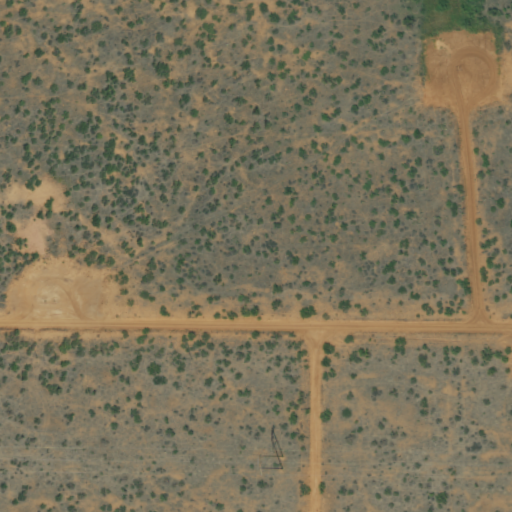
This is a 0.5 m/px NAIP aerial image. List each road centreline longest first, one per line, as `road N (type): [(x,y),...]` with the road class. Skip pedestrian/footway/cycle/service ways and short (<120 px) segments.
road 1 (residential): [(328,511),(329,339),(314,323),(0,319)]
road 2 (residential): [(511,329),(329,339)]
